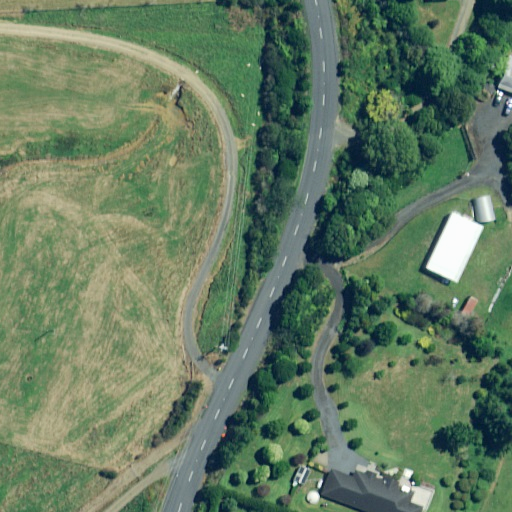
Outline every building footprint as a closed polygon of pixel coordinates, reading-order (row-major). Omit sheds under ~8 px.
[(511,58),(506,56),(495,88),(511,94),(511,58)] [(488,196),(473,199),(476,223),(491,221),(488,196)] [(478,228),(448,214),(422,268),(452,283),(478,228)] [(327,452),(314,449),(312,461),(325,464),(327,452)] [(303,469),(290,462),(283,476),(296,483),(303,469)] [(349,477),(329,469),(319,495),(363,511),(418,511),(420,508),(406,503),(409,495),(393,489),(396,481),(385,477),(354,466),(349,477)]
